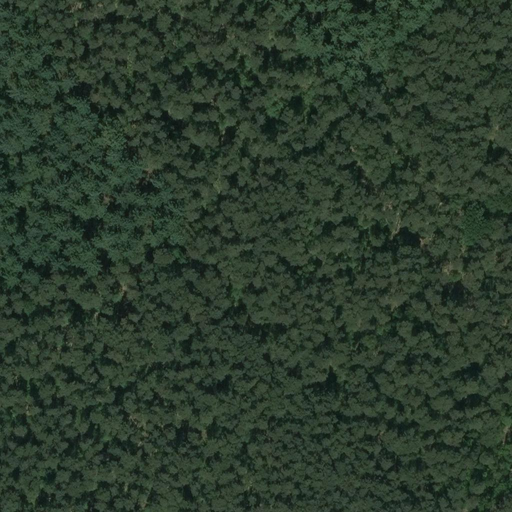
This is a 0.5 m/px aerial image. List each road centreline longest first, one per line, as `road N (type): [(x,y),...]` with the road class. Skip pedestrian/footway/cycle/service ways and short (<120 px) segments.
road 1 (track): [(455,0),(192,234),(32,350)]
road 2 (track): [(194,511),(511,204)]
road 3 (track): [(0,3),(192,234)]
road 4 (track): [(0,306),(150,511)]
road 5 (track): [(253,0),(340,99)]
